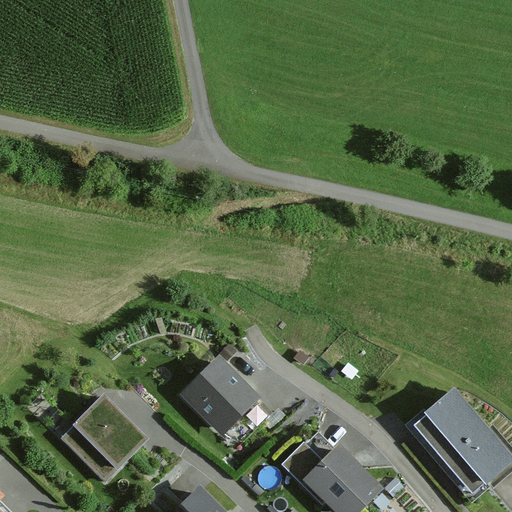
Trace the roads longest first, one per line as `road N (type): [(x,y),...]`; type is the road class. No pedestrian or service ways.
road 1 (unclassified): [(511,232),(255,174),(218,151)]
road 2 (residential): [(250,329),(269,357),(378,437),(442,511)]
road 3 (residential): [(218,151),(140,151),(0,120)]
road 4 (residential): [(115,394),(253,511)]
road 5 (unclassified): [(218,151),(180,0)]
